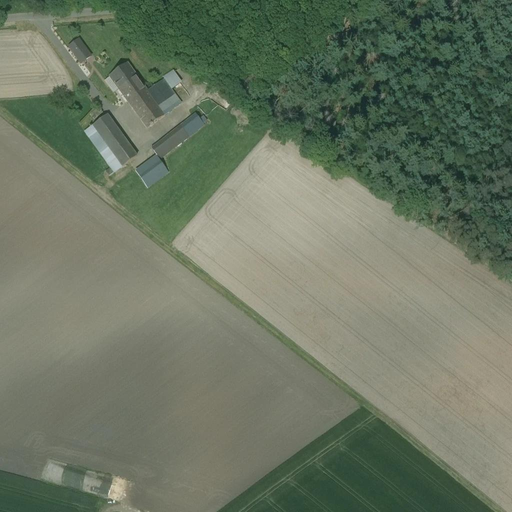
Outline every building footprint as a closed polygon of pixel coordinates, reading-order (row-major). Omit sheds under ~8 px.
[(87,56),(77,42),(71,46),(81,61),(87,56)] [(147,91),(143,86),(144,86),(128,64),(109,77),(119,90),(118,90),(147,129),(181,105),(163,80),(147,91)] [(204,125),(195,115),(188,121),(196,131),(204,125)] [(107,116),(85,132),(102,156),(115,173),(137,157),(107,116)] [(188,121),(151,149),(159,159),(196,131),(188,121)]
